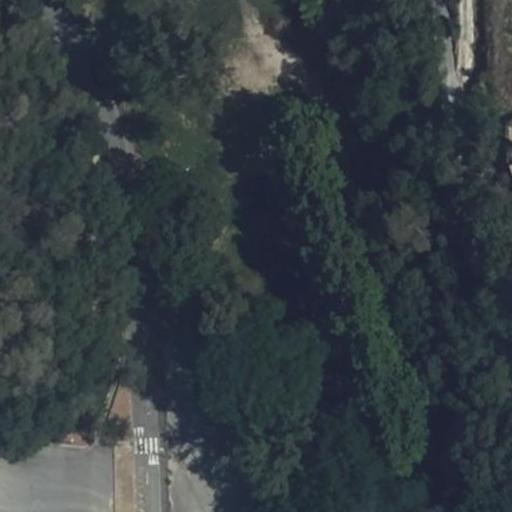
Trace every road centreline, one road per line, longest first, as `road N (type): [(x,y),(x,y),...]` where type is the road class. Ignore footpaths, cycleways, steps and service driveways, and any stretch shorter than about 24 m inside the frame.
road 1 (residential): [(38,0),(122,178),(147,401),(150,511)]
road 2 (residential): [(440,0),(457,177),(476,272),(511,369)]
